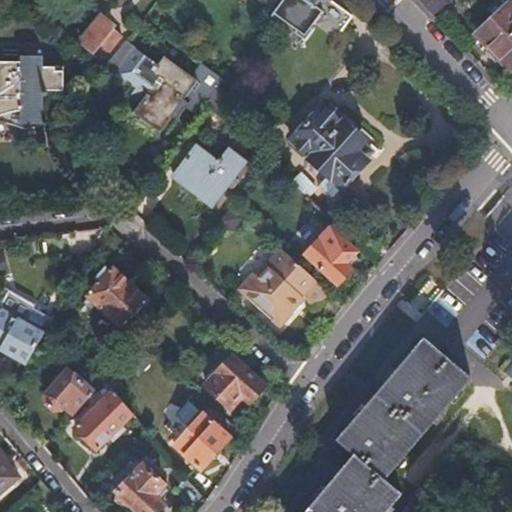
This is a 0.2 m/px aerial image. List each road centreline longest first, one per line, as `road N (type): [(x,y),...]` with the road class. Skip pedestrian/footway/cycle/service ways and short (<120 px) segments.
road 1 (residential): [(0,227),(93,207),(303,381)]
road 2 (residential): [(303,381),(511,133)]
road 3 (residential): [(511,130),(390,0)]
road 4 (residential): [(221,511),(303,381)]
road 5 (residential): [(82,511),(0,414)]
